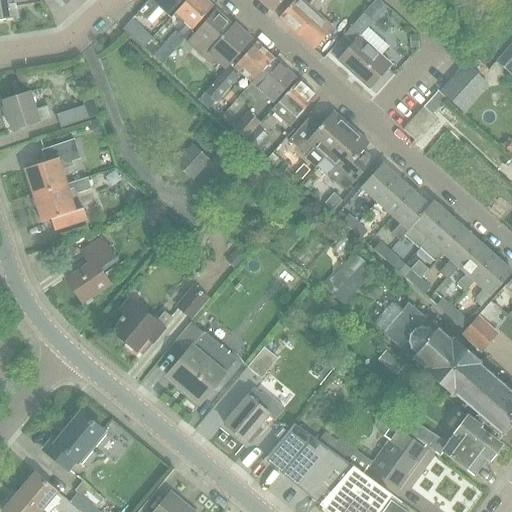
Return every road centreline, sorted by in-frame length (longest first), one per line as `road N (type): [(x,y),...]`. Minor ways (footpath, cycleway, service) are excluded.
road 1 (residential): [(511,245),(229,0)]
road 2 (tertiary): [(259,511),(67,351)]
road 3 (tertiary): [(67,351),(18,292),(0,235)]
road 4 (residential): [(0,54),(70,43),(115,0)]
